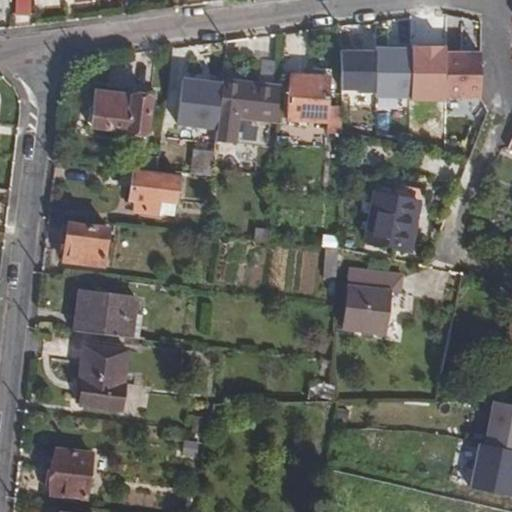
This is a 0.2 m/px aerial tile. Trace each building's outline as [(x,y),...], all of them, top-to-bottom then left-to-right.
[(16,0),(16,15),(33,16),(33,0),(16,0)] [(379,54),(377,96),(377,100),(412,101),(414,50),(398,49),(398,53),(390,52),(379,52),(379,54)] [(449,55),(449,51),(414,50),(412,101),(447,102),(447,99),(449,55)] [(343,95),(377,96),(379,54),(344,53),(343,95)] [(447,99),(481,100),(483,56),(449,55),(447,99)] [(294,78),(290,122),(329,125),(334,80),(294,78)] [(223,86),(170,79),(166,115),(180,116),(178,126),(218,131),(223,86)] [(218,131),(216,144),(239,147),(241,122),(279,126),(281,98),(282,90),(245,86),(224,83),(223,86),(218,131)] [(89,111),(88,122),(93,127),(147,133),(151,101),(134,98),(112,96),(98,94),(95,107),(89,111)] [(147,133),(126,131),(125,141),(122,141),(122,146),(123,149),(130,150),(131,147),(146,149),(147,133)] [(196,153),(193,177),(212,179),(215,156),(196,153)] [(156,162),(144,161),(143,171),(155,172),(156,162)] [(138,201),(136,212),(176,219),(181,179),(135,173),(131,200),(138,201)] [(375,195),(364,242),(406,252),(417,205),(375,195)] [(80,248),(79,264),(104,267),(109,231),(67,225),(65,246),(80,248)] [(503,255),(511,259),(511,241),(509,240),(503,255)] [(65,246),(62,262),(79,264),(80,248),(65,246)] [(351,268),(348,328),(390,329),(391,287),(404,288),(404,269),(351,268)] [(81,294),(76,333),(132,340),(135,301),(81,294)] [(511,322),(497,366),(511,371),(511,322)] [(84,378),(81,408),(123,412),(129,353),(83,347),(79,378),(84,378)] [(449,401),(481,401),(485,384),(471,381),(468,392),(451,391),(449,401)] [(313,391),(313,403),(336,402),(336,391),(313,391)] [(511,404),(494,400),(484,446),(511,451),(511,404)] [(264,404),(264,420),(307,418),(306,403),(264,404)] [(511,451),(484,446),(478,444),(470,477),(511,486),(511,451)] [(55,450),(51,495),(87,498),(91,454),(55,450)] [(475,511),(351,488),(344,511),(475,511)]
